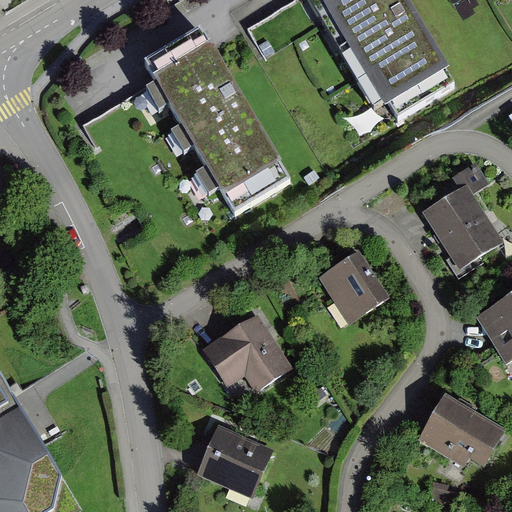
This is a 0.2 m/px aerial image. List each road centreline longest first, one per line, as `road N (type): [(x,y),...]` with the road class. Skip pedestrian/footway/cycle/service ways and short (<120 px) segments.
road 1 (residential): [(324,215),(384,232),(426,289),(438,334),(426,368),(356,465),(350,511)]
road 2 (residential): [(0,87),(90,245),(125,341)]
road 3 (residential): [(324,215),(125,341)]
road 4 (residential): [(511,164),(478,145),(432,148),(324,215)]
road 5 (residential): [(125,341),(152,511)]
